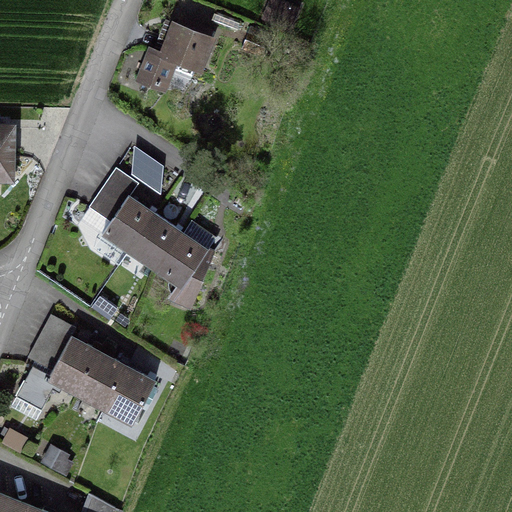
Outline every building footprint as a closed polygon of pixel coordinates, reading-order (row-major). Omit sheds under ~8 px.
[(183,26),(174,22),(162,55),(151,51),(140,80),(166,90),(177,61),(198,69),(210,36),(183,26)] [(252,26),(244,47),(262,54),(270,33),(252,26)] [(0,179),(15,180),(16,120),(0,119),(0,179)] [(131,173),(161,192),(164,163),(134,144),(131,173)] [(110,219),(117,208),(129,191),(131,193),(139,181),(116,165),(111,171),(102,186),(94,198),(89,205),(110,219)] [(110,219),(102,233),(169,278),(172,297),(191,306),(214,249),(209,246),(180,225),(153,207),(131,193),(129,191),(117,208),(110,219)] [(27,358),(51,371),(72,331),(75,326),(51,313),(46,321),(39,336),(31,349),(27,358)] [(150,373),(122,358),(94,343),(72,331),(51,371),(50,373),(32,364),(16,394),(42,408),(56,382),(131,422),(156,376),(150,373)] [(20,452),(29,437),(9,426),(0,442),(20,452)] [(42,460),(66,473),(73,460),(68,457),(70,453),(51,443),(42,460)] [(54,511),(50,510),(0,490),(0,511),(112,511),(114,509),(88,497),(81,511),(54,511)]
